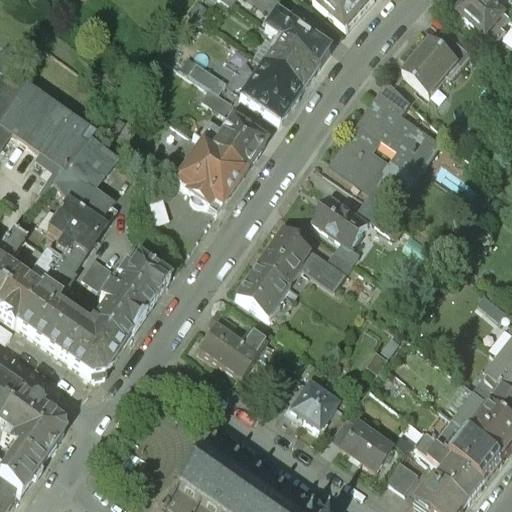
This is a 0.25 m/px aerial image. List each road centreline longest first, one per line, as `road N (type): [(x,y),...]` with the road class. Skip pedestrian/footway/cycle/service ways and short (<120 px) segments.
road 1 (residential): [(413,0),(358,60),(148,361)]
road 2 (residential): [(367,511),(148,361)]
road 3 (residential): [(0,349),(106,424)]
